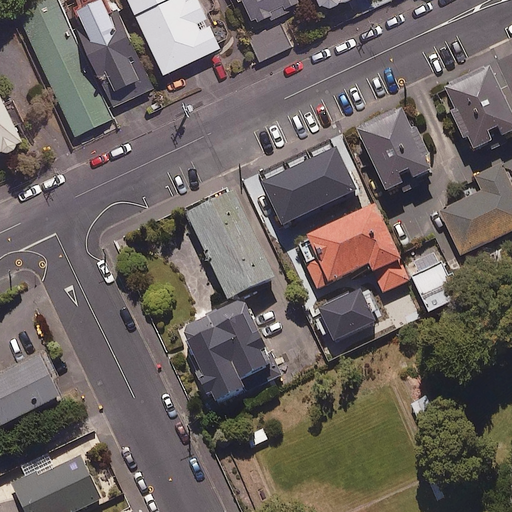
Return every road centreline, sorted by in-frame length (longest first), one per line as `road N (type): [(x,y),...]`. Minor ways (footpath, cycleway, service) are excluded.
road 1 (residential): [(511,0),(51,211)]
road 2 (residential): [(51,211),(193,511)]
